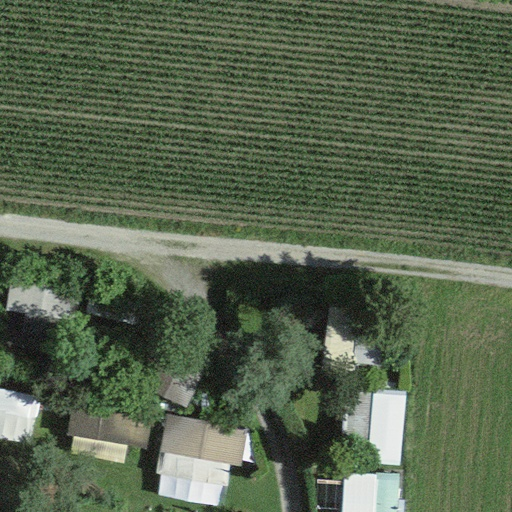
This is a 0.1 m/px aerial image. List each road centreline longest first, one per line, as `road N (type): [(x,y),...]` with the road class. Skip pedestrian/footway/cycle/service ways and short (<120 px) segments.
road 1 (track): [(511,284),(0,229)]
road 2 (track): [(284,511),(242,386),(130,245)]
